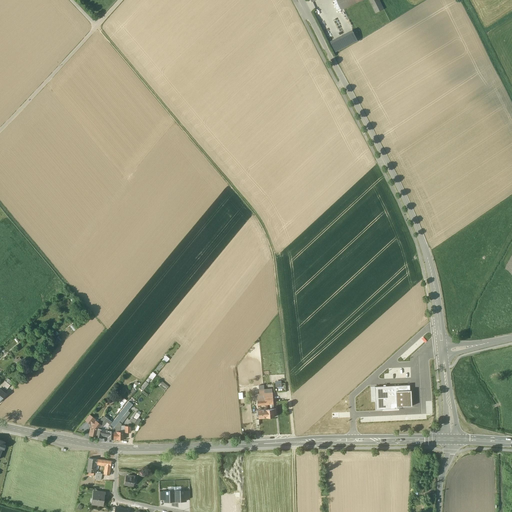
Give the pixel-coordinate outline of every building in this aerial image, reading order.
[(349,6),(345,0),(336,0),(341,10),(349,6)] [(379,0),(369,0),(376,13),(384,9),(379,0)] [(352,30),(330,42),(335,52),(357,40),(352,30)] [(151,379),(152,380),(156,375),(152,372),(146,381),(148,383),(151,379)] [(162,381),(159,386),(165,391),(169,386),(162,381)] [(146,382),(140,388),(143,390),(149,384),(146,382)] [(410,385),(375,387),(376,410),(398,409),(397,407),(412,406),(411,390),(410,390),(410,385)] [(265,393),(257,394),(258,405),(266,405),(265,393)] [(273,393),(265,393),(266,405),(274,404),(273,399),(273,393)] [(127,404),(119,414),(120,414),(119,415),(117,417),(120,420),(123,416),(127,411),(131,407),(127,404)] [(274,409),(266,410),(267,418),(275,417),(275,413),(274,409)] [(266,410),(258,410),(259,415),(259,418),(267,418),(266,410)] [(131,421),(139,426),(143,420),(138,418),(140,414),(136,412),(131,421)] [(95,419),(89,415),(85,420),(91,424),(94,420),(95,419)] [(104,416),(98,423),(101,425),(106,418),(104,416)] [(117,417),(109,426),(110,427),(108,430),(113,431),(114,428),(116,424),(120,420),(117,417)] [(101,425),(98,428),(101,429),(106,423),(107,423),(109,424),(111,422),(106,418),(101,425)] [(94,420),(91,424),(92,425),(91,428),(89,434),(89,435),(95,436),(97,429),(98,428),(101,425),(98,423),(94,420)] [(101,429),(98,428),(97,429),(95,436),(96,436),(101,437),(102,435),(103,436),(105,430),(101,429)] [(113,431),(108,430),(106,430),(105,430),(103,436),(108,437),(108,439),(113,439),(113,431)] [(123,432),(113,431),(113,439),(123,440),(123,432)] [(96,459),(89,458),(87,472),(94,473),(96,464),(96,459)] [(111,461),(102,460),(96,459),(96,464),(105,465),(104,474),(109,475),(110,466),(111,461)] [(135,476),(130,475),(129,477),(125,476),(124,484),(133,486),(135,476)] [(103,495),(99,494),(99,491),(94,490),(93,499),(94,499),(94,504),(102,505),(103,495)] [(186,501),(186,499),(186,490),(174,491),(175,502),(186,501)] [(164,502),(175,502),(174,491),(163,491),(164,500),(164,502)]
